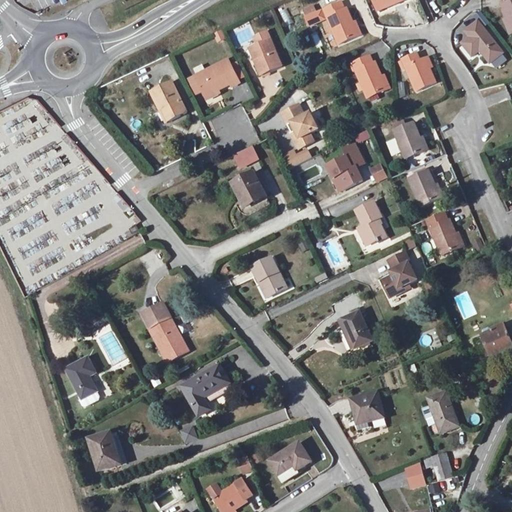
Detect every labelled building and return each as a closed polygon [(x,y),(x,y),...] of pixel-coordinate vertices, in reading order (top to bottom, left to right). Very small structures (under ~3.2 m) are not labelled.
[(373,0),(377,8),(379,11),(404,0),(373,0)] [(359,36),(353,23),(347,9),(345,10),(342,3),(306,18),(310,27),(328,19),(339,45),(359,36)] [(353,23),(359,36),(362,34),(356,22),(353,23)] [(473,57),(481,51),(491,63),(503,53),(479,22),(466,32),(471,38),(463,44),(473,57)] [(223,30),(215,34),(219,42),(227,38),(223,30)] [(250,49),(262,76),(283,68),(271,40),(250,49)] [(403,60),(417,92),(436,83),(426,59),(421,61),(417,54),(403,60)] [(353,64),(368,99),(388,90),(383,80),(376,63),(374,64),(370,57),(353,64)] [(206,97),(219,91),(232,84),(233,87),(240,83),(229,60),(196,77),(206,97)] [(173,83),(153,93),(161,111),(163,110),(170,122),(188,113),(173,83)] [(219,91),(206,97),(208,100),(220,94),(219,91)] [(302,106),(284,113),(289,125),(296,123),(303,139),(296,142),(300,150),(316,143),(312,133),(321,130),(313,114),(307,117),(302,106)] [(296,123),(289,125),(296,142),(303,139),(296,123)] [(396,132),(407,160),(428,151),(417,123),(396,132)] [(358,144),(372,140),(370,133),(356,137),(358,144)] [(253,145),(233,154),(240,169),(260,159),(253,145)] [(329,167),(334,180),(338,178),(345,191),(364,181),(358,169),(366,164),(357,146),(344,151),(348,158),(329,167)] [(289,170),(313,159),(310,153),(298,159),(295,152),(283,158),(289,170)] [(389,179),(383,166),(371,171),(377,185),(389,179)] [(410,180),(422,207),(441,199),(430,171),(410,180)] [(255,173),(233,185),(245,208),(267,197),(255,173)] [(338,178),(334,180),(341,192),(345,191),(338,178)] [(362,228),(371,245),(378,241),(380,244),(381,243),(381,242),(388,238),(379,220),(383,218),(375,203),(357,212),(365,226),(362,228)] [(451,221),(448,222),(445,213),(423,222),(438,258),(462,248),(451,221)] [(371,245),(362,228),(359,229),(368,246),(371,245)] [(409,252),(418,249),(415,239),(405,242),(409,252)] [(385,253),(390,262),(406,254),(402,245),(385,253)] [(406,254),(390,262),(395,272),(394,273),(395,276),(389,280),(398,297),(410,291),(408,288),(417,283),(419,282),(411,265),(412,265),(406,254)] [(264,282),(271,297),(288,289),(273,259),(253,269),(260,283),(264,282)] [(440,267),(426,269),(429,296),(444,294),(440,267)] [(268,299),(271,297),(264,282),(260,283),(268,299)] [(356,350),(374,342),(362,312),(361,313),(360,309),(351,313),(353,316),(343,321),(356,350)] [(168,353),(164,355),(168,363),(190,352),(171,318),(152,328),(163,348),(165,347),(168,353)] [(483,338),(490,355),(492,359),(511,350),(511,342),(505,325),(482,335),(483,338)] [(150,329),(164,355),(168,353),(165,347),(163,348),(152,328),(150,329)] [(485,357),(490,355),(483,338),(474,342),(480,356),(483,354),(485,357)] [(68,369),(85,400),(98,394),(89,376),(98,371),(91,357),(68,369)] [(221,366),(183,388),(200,417),(211,411),(204,399),(231,384),(221,366)] [(432,407),(438,424),(441,434),(459,427),(447,393),(429,399),(432,407)] [(352,401),(358,422),(359,426),(369,423),(385,419),(379,394),(352,401)] [(430,427),(438,424),(432,407),(423,410),(430,427)] [(185,445),(199,443),(197,428),(183,431),(185,445)] [(100,472),(122,466),(112,434),(90,441),(100,472)] [(298,472),(305,467),(313,462),(300,444),(271,462),(280,477),(295,467),(298,472)] [(447,454),(432,459),(439,482),(454,478),(447,454)] [(240,467),(245,477),(255,472),(250,462),(240,467)] [(407,470),(411,484),(426,480),(422,464),(407,470)] [(306,470),(305,467),(298,472),(295,467),(280,477),(284,484),(306,470)] [(222,511),(233,511),(236,511),(248,503),(247,501),(254,496),(243,480),(214,500),(222,511)]
